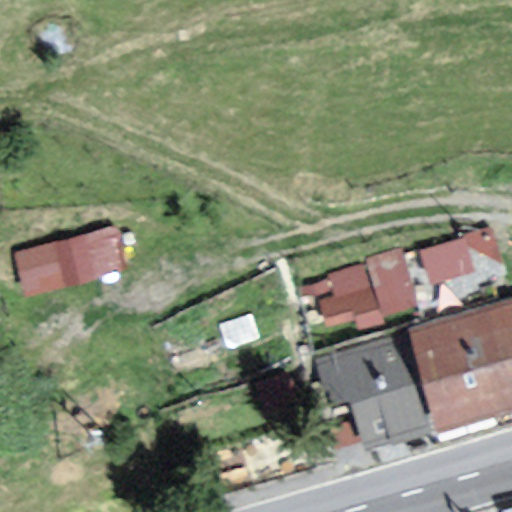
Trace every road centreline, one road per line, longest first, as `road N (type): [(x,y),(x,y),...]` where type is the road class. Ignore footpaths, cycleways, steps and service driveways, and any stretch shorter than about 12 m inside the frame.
road 1 (track): [(511,207),(373,220),(263,250)]
road 2 (primary): [(511,466),(359,511)]
